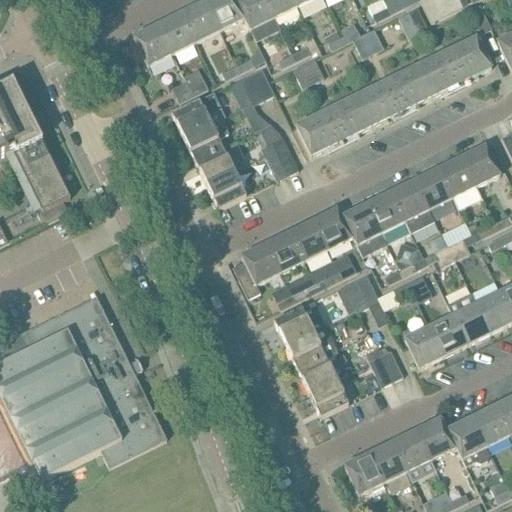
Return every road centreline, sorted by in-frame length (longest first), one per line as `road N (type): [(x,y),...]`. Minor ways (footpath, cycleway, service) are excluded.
road 1 (residential): [(245,511),(175,321),(90,140)]
road 2 (residential): [(201,254),(511,105)]
road 3 (residential): [(309,469),(201,254)]
road 4 (residential): [(309,469),(511,374)]
road 5 (residential): [(201,254),(135,120),(90,140)]
